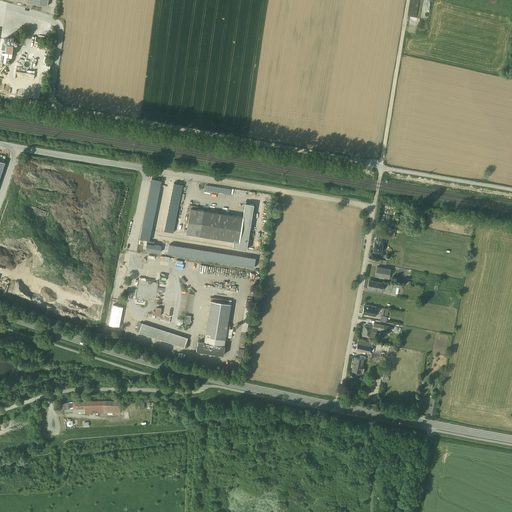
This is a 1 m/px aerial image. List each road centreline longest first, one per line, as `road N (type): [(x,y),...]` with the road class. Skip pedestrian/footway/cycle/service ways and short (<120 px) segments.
road 1 (unclassified): [(341,391),(375,206),(0,143)]
road 2 (secondary): [(511,439),(208,379),(0,314)]
road 3 (unclassified): [(0,3),(57,27),(51,104),(381,166)]
road 4 (unclassified): [(0,410),(65,390),(199,390)]
road 5 (track): [(381,166),(408,0)]
